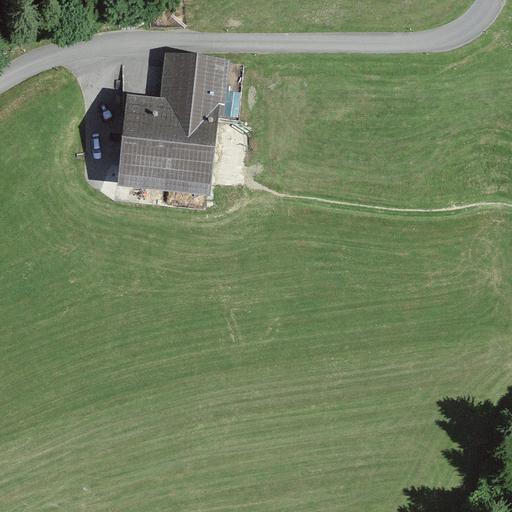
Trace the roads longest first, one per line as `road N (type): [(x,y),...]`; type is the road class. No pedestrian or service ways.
road 1 (track): [(102,44),(83,208),(213,235),(271,188),(511,206)]
road 2 (unclassified): [(491,0),(462,34),(433,43),(175,37),(71,47),(0,78)]
